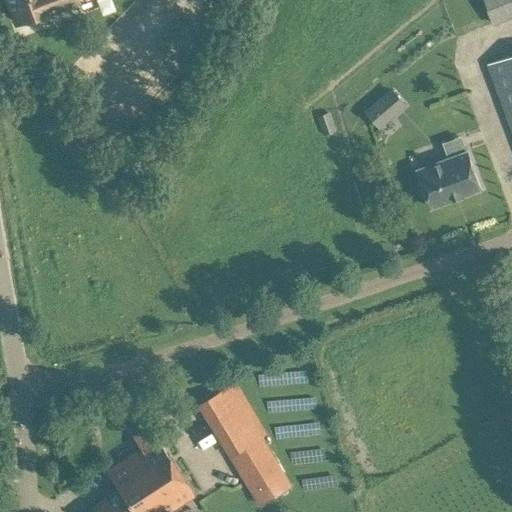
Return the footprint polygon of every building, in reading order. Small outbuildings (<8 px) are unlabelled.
[(8,0),(16,22),(35,15),(74,0),(73,0),(8,0)] [(511,58),(488,68),(511,128),(511,58)] [(391,89),(365,111),(379,127),(404,105),(391,89)] [(418,169),(419,173),(423,182),(419,186),(422,195),(428,195),(432,207),(481,189),(467,151),(418,169)] [(231,385),(200,403),(210,421),(252,491),(283,473),(261,437),(241,402),(231,385)] [(106,471),(119,490),(126,502),(144,490),(158,511),(164,511),(192,494),(149,426),(133,437),(141,449),(106,471)] [(158,511),(144,490),(126,502),(119,490),(91,508),(93,511),(158,511)]
